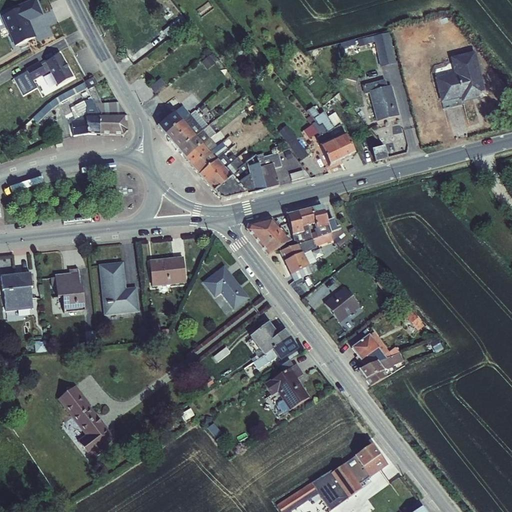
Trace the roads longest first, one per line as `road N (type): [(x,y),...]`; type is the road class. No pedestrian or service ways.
road 1 (tertiary): [(449,511),(219,217)]
road 2 (secondary): [(511,141),(219,217)]
road 3 (secondary): [(1,240),(132,226)]
road 4 (unclassified): [(137,114),(74,0)]
road 5 (secondary): [(124,158),(0,183)]
